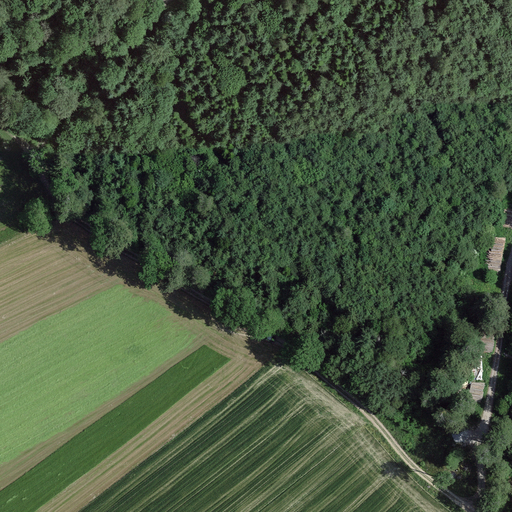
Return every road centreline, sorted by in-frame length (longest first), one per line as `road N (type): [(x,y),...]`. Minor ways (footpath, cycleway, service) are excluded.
road 1 (track): [(474,511),(292,350),(92,229),(0,123)]
road 2 (track): [(511,260),(478,511)]
